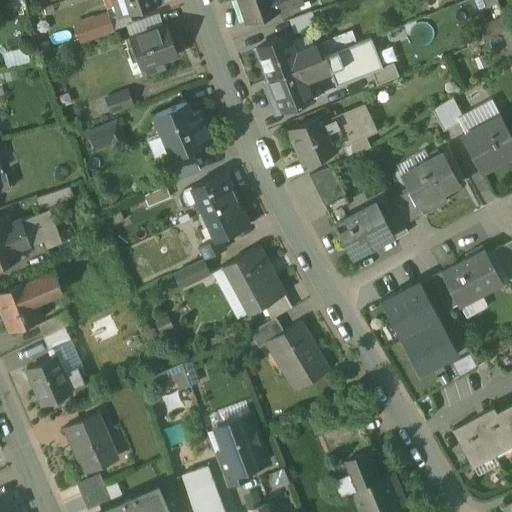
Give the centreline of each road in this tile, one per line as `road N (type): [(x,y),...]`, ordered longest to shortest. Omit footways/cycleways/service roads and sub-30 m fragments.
road 1 (residential): [(200,0),(247,129),(320,283),(457,511)]
road 2 (residential): [(0,399),(48,511)]
